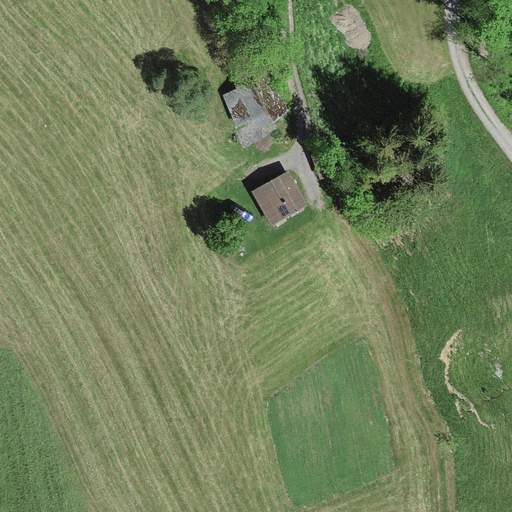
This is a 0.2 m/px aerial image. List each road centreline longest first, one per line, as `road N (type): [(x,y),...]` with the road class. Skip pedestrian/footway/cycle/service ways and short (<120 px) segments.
road 1 (track): [(511,147),(461,67),(453,0)]
road 2 (track): [(300,157),(289,0)]
